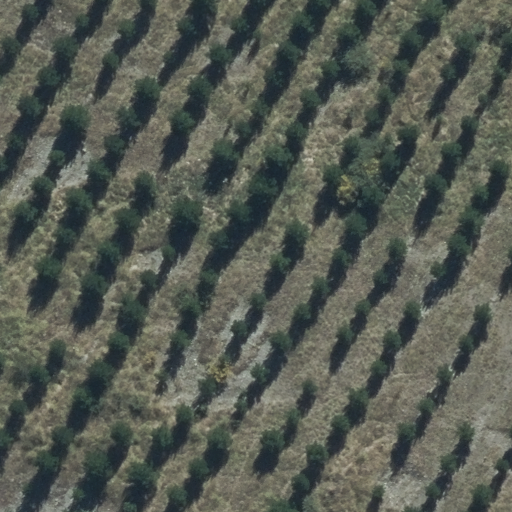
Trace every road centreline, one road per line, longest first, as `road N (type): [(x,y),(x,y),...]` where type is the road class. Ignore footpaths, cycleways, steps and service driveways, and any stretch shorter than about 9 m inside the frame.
road 1 (track): [(511,332),(34,0)]
road 2 (track): [(458,511),(511,331)]
